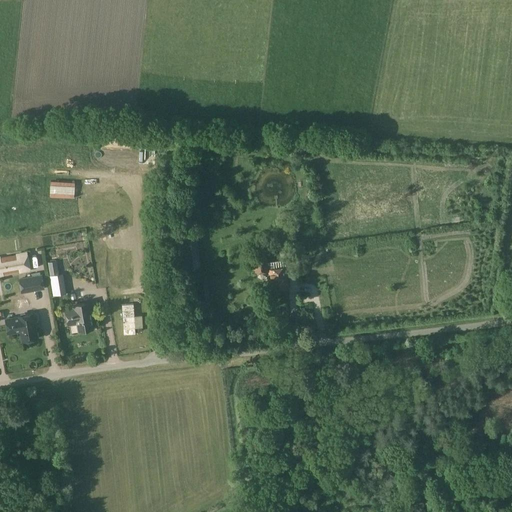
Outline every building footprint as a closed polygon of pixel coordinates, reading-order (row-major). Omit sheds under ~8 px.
[(0,153),(0,166),(10,167),(10,154),(0,153)] [(0,191),(56,193),(56,184),(0,183),(0,191)] [(87,216),(87,228),(98,228),(98,226),(128,226),(128,216),(87,216)] [(281,231),(280,231),(282,248),(292,247),(291,230),(289,230),(287,219),(280,220),(281,231)] [(196,232),(179,234),(177,220),(169,221),(171,235),(170,235),(169,238),(172,257),(179,256),(180,269),(201,267),(196,232)] [(0,260),(0,276),(29,271),(26,255),(0,260)] [(286,267),(274,269),(273,264),(267,265),(266,257),(252,259),(254,274),(256,273),(257,274),(268,272),(268,270),(269,270),(272,291),(289,288),(286,267)] [(59,274),(57,261),(47,263),(49,276),(59,274)] [(21,294),(44,289),(41,274),(18,278),(21,294)] [(67,326),(77,324),(78,331),(93,329),(90,311),(88,302),(71,305),(71,307),(64,309),(67,326)] [(17,317),(8,319),(6,319),(8,333),(20,331),(22,342),(38,339),(35,323),(36,322),(38,321),(37,316),(35,315),(33,315),(33,314),(17,317)]
